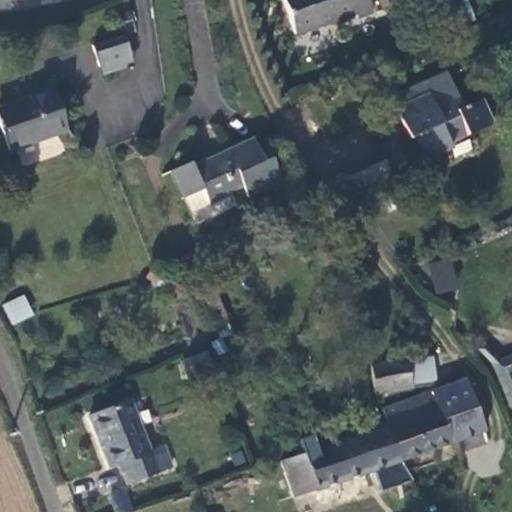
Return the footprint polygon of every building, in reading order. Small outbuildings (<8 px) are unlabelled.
[(367,12),(362,0),(278,0),(291,35),(350,13),(352,17),(367,12)] [(129,62),(116,32),(87,44),(99,75),(129,62)] [(439,72),(385,93),(390,105),(424,91),(428,100),(448,92),(439,72)] [(22,102),(0,109),(0,128),(7,148),(63,129),(50,89),(21,99),(22,102)] [(452,103),(448,92),(428,100),(424,91),(390,105),(403,136),(411,133),(420,154),(444,144),(441,135),(459,128),(460,131),(487,120),(477,96),(457,104),(456,102),(452,103)] [(255,156),(248,141),(219,153),(221,158),(211,162),(208,157),(200,161),(186,167),(184,163),(166,171),(185,215),(204,207),(202,203),(225,195),(224,192),(235,187),(240,198),(276,184),(266,159),(256,163),(254,157),(255,156)] [(347,193),(386,179),(379,158),(339,172),(347,193)] [(436,294),(459,288),(452,258),(428,264),(436,294)] [(11,326),(34,316),(25,294),(2,304),(11,326)] [(473,351),(488,365),(495,362),(479,345),(473,351)] [(511,354),(495,362),(488,365),(507,410),(511,407),(511,354)] [(410,386),(404,359),(366,367),(372,394),(410,386)] [(397,460),(482,430),(462,379),(394,404),(399,419),(385,424),(397,460)] [(145,453),(127,401),(86,415),(93,436),(95,436),(107,469),(114,466),(121,485),(167,469),(160,448),(145,453)] [(346,478),(397,460),(385,424),(334,443),(346,478)] [(291,498),(346,478),(334,443),(279,462),(291,498)]
